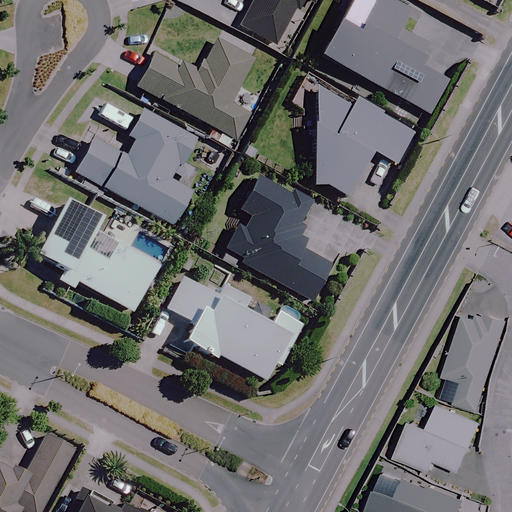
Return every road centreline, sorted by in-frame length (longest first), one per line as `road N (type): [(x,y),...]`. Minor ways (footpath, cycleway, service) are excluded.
road 1 (secondary): [(305,468),(362,380),(511,97)]
road 2 (tertiary): [(0,341),(65,350),(305,468)]
road 3 (tertiary): [(283,509),(44,383),(0,342)]
road 4 (unknown): [(420,270),(479,300),(490,319),(477,450),(485,511)]
road 5 (residential): [(5,147),(35,0)]
road 6 (residential): [(87,0),(95,34),(29,122)]
